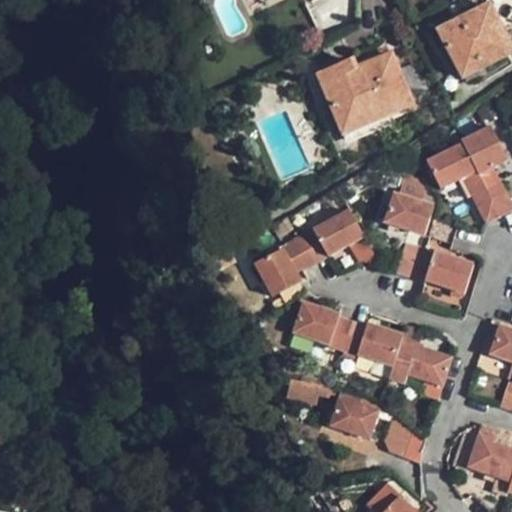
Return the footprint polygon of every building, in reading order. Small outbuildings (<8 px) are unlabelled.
[(511,53),(511,50),(491,7),(440,32),(464,79),(511,53)] [(414,105),(393,55),(360,70),(355,61),(319,76),(345,137),(414,105)] [(495,128),(465,141),(466,144),(480,173),(483,176),(511,161),(495,128)] [(480,173),(466,144),(434,159),(447,188),(466,179),(480,173)] [(490,192),(483,176),(480,173),(466,179),(476,199),(490,192)] [(511,200),(504,186),(490,192),(503,218),(511,212),(511,200)] [(436,218),(440,205),(399,191),(388,222),(430,236),(436,218)] [(503,218),(490,192),(476,199),(489,224),(503,218)] [(321,223),(335,254),(356,244),(370,237),(355,206),(321,223)] [(288,216),(271,226),(277,240),(294,230),(288,216)] [(456,242),(462,227),(441,220),(437,235),(456,242)] [(318,254),(321,262),(335,254),(321,223),(306,230),(318,254)] [(299,262),(318,254),(306,230),(291,238),(292,241),(257,257),(273,289),(303,274),(299,262)] [(361,254),(376,259),(378,253),(370,237),(356,244),(361,254)] [(408,241),(399,270),(416,277),(426,247),(408,241)] [(426,247),(416,277),(430,281),(439,250),(426,247)] [(439,250),(430,281),(467,292),(475,262),(439,250)] [(331,345),(341,315),(342,312),(304,298),(293,331),(331,345)] [(346,350),(356,320),(341,315),(331,345),(346,350)] [(370,323),(356,320),(346,350),(359,354),(370,323)] [(370,323),(359,354),(395,367),(401,350),(407,333),(370,323)] [(511,359),(511,327),(505,325),(496,355),(511,359)] [(424,358),(429,342),(407,333),(401,350),(424,358)] [(410,370),(445,381),(456,350),(429,342),(424,358),(401,350),(395,367),(393,373),(408,378),(410,370)] [(285,401),(318,411),(322,399),(329,402),(331,393),(290,381),(285,401)] [(372,438),(382,409),(344,397),(334,426),(372,438)] [(414,434),(394,419),(384,443),(388,451),(404,458),(414,434)] [(465,464),(472,439),(459,434),(450,459),(465,464)] [(511,457),(489,451),(490,445),(472,439),(465,464),(461,473),(506,488),(503,498),(511,501),(511,457)] [(389,479),(402,491),(410,481),(399,470),(389,479)] [(381,511),(415,511),(410,507),(413,503),(402,491),(381,511)]
